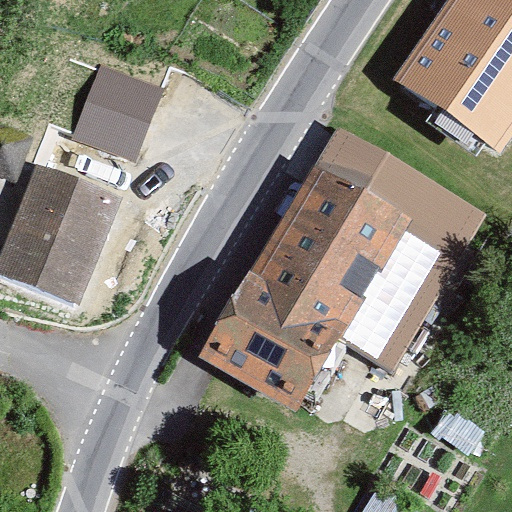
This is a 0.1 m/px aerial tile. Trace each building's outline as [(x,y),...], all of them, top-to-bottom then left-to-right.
[(511,0),(445,0),(390,81),(498,155),(511,134),(511,0)] [(172,93),(116,73),(100,114),(156,135),(172,93)] [(340,129),(317,169),(406,221),(334,344),(392,377),(487,215),(340,129)] [(125,198),(37,164),(0,258),(0,273),(82,306),(125,198)] [(406,221),(317,169),(199,355),(300,411),(334,344),(406,221)]
